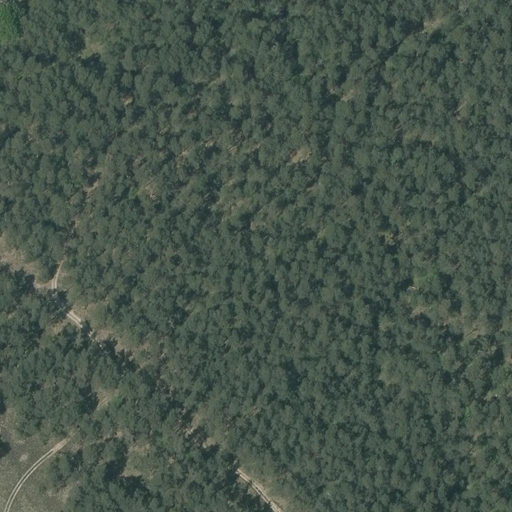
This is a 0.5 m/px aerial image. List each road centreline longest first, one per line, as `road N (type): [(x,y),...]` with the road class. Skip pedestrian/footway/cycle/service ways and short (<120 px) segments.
road 1 (track): [(284,511),(201,448),(162,399),(108,362),(52,296),(53,274),(171,0)]
road 2 (track): [(117,370),(89,415),(14,489),(5,511)]
